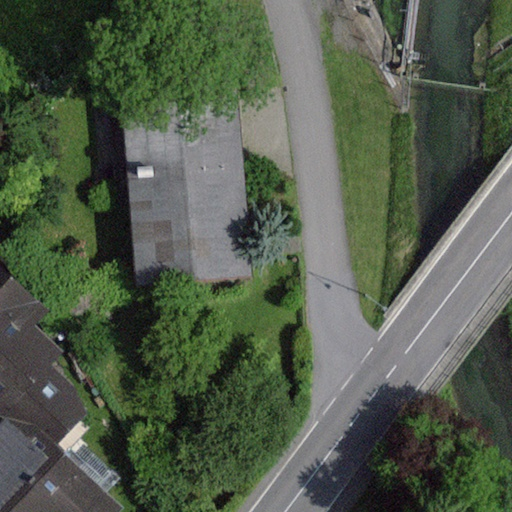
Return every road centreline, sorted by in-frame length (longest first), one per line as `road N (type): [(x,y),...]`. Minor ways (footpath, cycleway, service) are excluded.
road 1 (residential): [(381,401),(354,361),(317,86),(289,0)]
road 2 (secondary): [(381,401),(511,229)]
road 3 (secondary): [(295,511),(381,401)]
